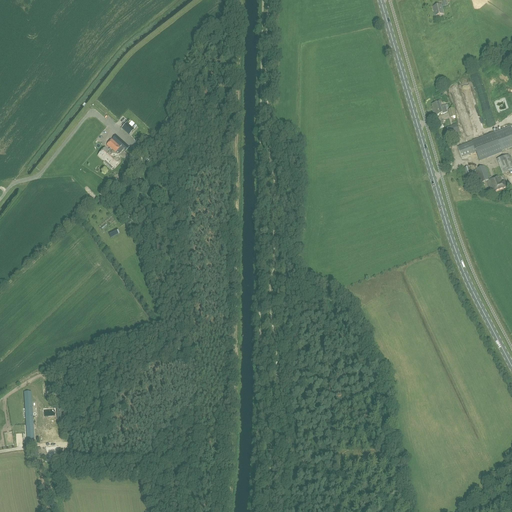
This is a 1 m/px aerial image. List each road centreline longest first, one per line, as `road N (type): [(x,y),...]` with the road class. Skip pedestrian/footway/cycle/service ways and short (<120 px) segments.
road 1 (track): [(239,0),(227,511)]
road 2 (primary): [(511,366),(458,259),(380,0)]
